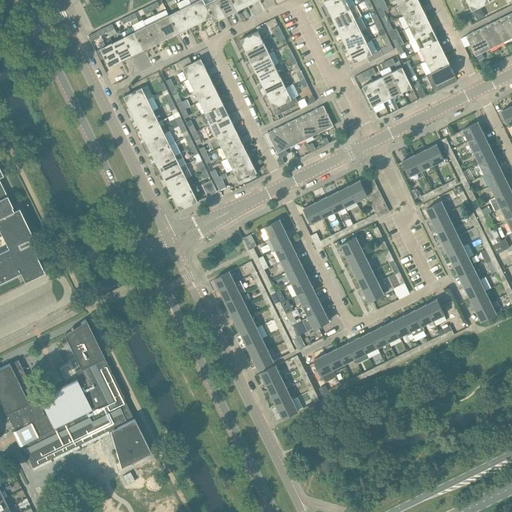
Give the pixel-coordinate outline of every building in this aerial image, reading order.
[(214,21),(203,0),(198,0),(192,3),(200,21),(211,16),(214,21)] [(203,0),(214,21),(226,16),(218,0),(212,0),(206,3),(204,0),(203,0)] [(218,0),(226,16),(237,10),(232,0),(218,0)] [(232,0),(237,10),(248,5),(246,0),(232,0)] [(332,17),(350,8),(346,0),(337,0),(327,5),(332,17)] [(373,6),(369,0),(365,0),(365,1),(368,8),(373,6)] [(377,9),(379,13),(384,11),(378,0),(377,0),(374,2),(377,9)] [(422,6),(418,0),(406,0),(398,4),(404,15),(422,6)] [(490,1),(489,0),(467,0),(472,10),(490,1)] [(158,1),(150,5),(152,10),(160,6),(158,1)] [(200,21),(192,3),(180,9),(189,27),(200,21)] [(145,13),(152,10),(150,5),(143,9),(145,13)] [(428,18),(422,6),(404,15),(410,27),(428,18)] [(473,11),(477,20),(485,16),(481,7),(473,11)] [(338,28),(356,19),(350,8),(332,17),(338,28)] [(189,27),(180,9),(169,15),(178,32),(189,27)] [(384,11),(379,13),(385,25),(389,22),(384,11)] [(128,16),(130,21),(137,17),(135,12),(128,16)] [(372,16),(376,24),(380,21),(376,14),(372,16)] [(169,15),(158,20),(166,38),(178,32),(169,15)] [(495,24),(503,40),(509,37),(510,39),(511,37),(511,23),(509,17),(508,15),(504,17),(505,19),(495,24)] [(130,21),(128,16),(120,20),(122,24),(130,21)] [(433,29),(428,18),(410,27),(415,38),(433,29)] [(361,30),(356,19),(338,28),(343,39),(361,30)] [(155,44),(166,38),(158,20),(146,26),(155,44)] [(384,29),(380,21),(376,24),(379,31),(384,29)] [(385,25),(391,36),(398,32),(396,28),(393,30),(389,22),(385,25)] [(481,31),(489,47),(495,43),(496,46),(504,42),(503,40),(495,24),(494,22),(490,23),(491,26),(481,30),(481,31)] [(112,24),(105,27),(107,32),(114,28),(112,24)] [(246,51),(264,42),(258,30),(262,29),(260,25),(256,26),(258,30),(240,39),(246,51)] [(274,27),(278,35),(282,33),(279,25),(274,27)] [(144,49),(155,44),(146,26),(135,31),(144,49)] [(98,31),(100,35),(107,32),(105,27),(98,31)] [(133,27),(122,33),(124,37),(132,55),(144,49),(136,32),(135,31),(133,27)] [(482,52),(490,49),(489,47),(481,31),(480,28),(476,30),(477,32),(467,37),(466,35),(476,56),(476,55),(475,53),(481,50),(482,52)] [(415,38),(421,49),(439,40),(433,29),(415,38)] [(367,42),(361,30),(343,39),(349,51),(367,42)] [(404,43),(398,32),(391,36),(396,47),(401,45),(404,43)] [(282,33),(278,35),(281,42),(286,40),(282,33)] [(394,49),(386,33),(381,35),(387,46),(380,49),(383,55),(394,49)] [(132,55),(124,37),(112,42),(121,60),(132,55)] [(426,60),(444,52),(439,40),(421,49),(426,60)] [(110,66),(121,60),(112,42),(101,48),(110,66)] [(269,53),(264,42),(246,51),(251,62),(269,53)] [(372,53),(367,42),(349,51),(354,62),(372,53)] [(404,52),(401,45),(396,47),(400,54),(404,52)] [(426,60),(432,72),(450,63),(444,52),(426,60)] [(257,73),(275,64),(269,53),(251,62),(257,73)] [(297,63),(293,55),(289,57),(293,65),(297,63)] [(183,67),(189,78),(207,70),(201,58),(192,62),(189,56),(177,62),(180,69),(183,67)] [(393,58),(387,61),(390,66),(395,64),(393,58)] [(404,62),(407,70),(412,68),(408,60),(404,62)] [(390,66),(387,61),(381,63),(384,69),(390,66)] [(455,75),(450,63),(432,72),(427,74),(435,91),(457,80),(455,75)] [(275,64),(257,73),(263,85),(280,76),(275,64)] [(384,69),(380,71),(383,76),(392,96),(394,99),(396,98),(395,95),(402,92),(392,71),(390,66),(387,68),(384,69)] [(368,70),(371,78),(371,76),(376,73),(373,67),(368,70)] [(402,67),(392,71),(402,92),(412,87),(402,67)] [(415,75),(412,68),(407,70),(411,77),(415,75)] [(212,81),(207,70),(189,78),(194,90),(212,81)] [(296,73),(300,80),(305,78),(301,70),(296,73)] [(361,83),(371,78),(368,70),(358,75),(360,81),(361,83)] [(268,96),(286,87),(280,76),(263,85),(268,96)] [(383,101),(392,96),(383,76),(373,81),(383,101)] [(166,80),(170,88),(174,86),(171,78),(166,80)] [(308,85),(305,78),(300,80),(304,87),(308,85)] [(421,86),(417,79),(413,81),(416,88),(421,86)] [(200,101),(218,92),(212,81),(194,90),(200,101)] [(363,86),(364,87),(373,106),(383,101),(373,81),(363,86)] [(162,91),(167,89),(163,82),(159,84),(162,91)] [(174,86),(170,88),(173,95),(178,93),(174,86)] [(124,96),(130,107),(148,99),(142,87),(124,96)] [(292,98),(286,87),(268,96),(274,107),(281,104),(284,111),(299,104),(295,96),(292,98)] [(206,112),(223,103),(218,92),(200,101),(206,112)] [(168,103),(172,101),(169,93),(164,96),(168,103)] [(130,107),(136,119),(153,110),(158,108),(155,102),(150,104),(148,99),(130,107)] [(172,101),(168,103),(172,110),(176,108),(172,101)] [(181,110),(185,108),(182,101),(177,103),(181,110)] [(229,115),(223,103),(206,112),(202,114),(206,123),(207,123),(208,125),(211,124),(229,115)] [(281,104),(274,107),(277,114),(284,111),(281,104)] [(318,130),(324,127),(326,129),(333,125),(323,105),(319,107),(321,109),(310,114),(318,130)] [(511,124),(511,105),(502,110),(510,126),(511,124)] [(185,108),(181,110),(185,118),(189,116),(185,108)] [(141,130),(159,121),(153,110),(136,119),(141,130)] [(304,137),(311,134),(312,136),(319,132),(318,130),(310,114),(309,112),(306,114),(307,116),(297,121),(304,137)] [(229,115),(211,124),(217,135),(235,126),(229,115)] [(179,125),(184,123),(180,116),(175,118),(179,125)] [(298,143),(305,139),(304,137),(297,121),(295,119),(292,121),(293,123),(283,128),(291,144),(297,141),(298,143)] [(165,133),(159,121),(141,130),(147,141),(165,133)] [(468,141),(484,133),(478,122),(463,129),(468,141)] [(184,123),(179,125),(183,133),(187,131),(184,123)] [(192,133),(196,131),(193,124),(188,126),(192,133)] [(222,146),(240,137),(235,126),(217,135),(222,146)] [(284,149),(292,146),(291,144),(283,128),(282,126),(278,127),(279,130),(269,134),(268,132),(277,153),(278,152),(277,150),(283,147),(284,149)] [(202,142),(196,131),(192,133),(198,144),(202,142)] [(152,153),(170,144),(165,133),(147,141),(152,153)] [(489,144),(484,133),(468,141),(474,152),(489,144)] [(246,149),(240,137),(222,146),(228,158),(246,149)] [(447,151),(451,149),(446,137),(441,140),(447,151)] [(190,148),(195,146),(191,139),(187,141),(190,148)] [(176,155),(170,144),(152,153),(158,164),(176,155)] [(425,149),(433,165),(444,159),(436,144),(425,149)] [(479,163),(495,155),(489,144),(474,152),(479,163)] [(198,153),(195,146),(190,148),(194,155),(198,153)] [(200,148),(203,156),(208,154),(204,146),(200,148)] [(233,169),(251,160),(246,149),(228,158),(233,169)] [(414,155),(421,170),(433,165),(425,149),(414,155)] [(457,160),(451,149),(447,151),(452,162),(457,160)] [(158,164),(163,175),(181,166),(178,160),(183,157),(181,153),(176,155),(158,164)] [(208,154),(203,156),(207,163),(211,161),(208,154)] [(421,170),(414,155),(402,160),(410,176),(415,174),(421,170)] [(500,166),(495,155),(479,163),(485,174),(500,166)] [(257,172),(251,160),(233,169),(239,181),(257,172)] [(462,171),(457,160),(452,162),(458,173),(462,171)] [(198,163),(201,171),(206,169),(202,161),(198,163)] [(169,187),(187,178),(181,166),(163,175),(169,187)] [(490,185),(506,178),(500,166),(485,174),(490,185)] [(13,210),(11,206),(12,206),(0,181),(0,176),(3,175),(0,169),(0,281),(20,272),(25,281),(44,272),(30,242),(29,243),(27,239),(33,236),(18,207),(13,210)] [(209,176),(206,169),(201,171),(205,178),(209,176)] [(214,178),(219,176),(215,169),(211,171),(214,178)] [(468,182),(462,171),(458,173),(462,181),(464,184),(468,182)] [(219,176),(214,178),(220,190),(226,187),(222,179),(228,177),(226,173),(219,176)] [(361,181),(364,186),(375,181),(372,176),(361,181)] [(174,198),(192,189),(187,178),(169,187),(174,198)] [(495,196),(511,189),(506,178),(490,185),(495,196)] [(443,185),(445,190),(456,184),(454,179),(443,185)] [(217,191),(211,180),(207,182),(202,185),(208,196),(217,191)] [(368,195),(366,192),(364,186),(361,181),(360,180),(349,185),(356,201),(368,195)] [(366,192),(377,186),(375,181),(364,186),(366,192)] [(469,195),(473,193),(468,182),(464,184),(469,195)] [(337,191),(345,207),(356,201),(349,185),(338,191),(337,191)] [(445,190),(443,185),(431,191),(434,195),(445,190)] [(368,197),(380,191),(377,186),(366,192),(368,195),(368,197)] [(192,189),(174,198),(180,209),(198,201),(192,189)] [(511,202),(511,190),(511,189),(495,196),(501,208),(511,202)] [(418,190),(412,193),(415,199),(420,196),(421,196),(418,190)] [(464,204),(469,202),(463,190),(459,193),(464,204)] [(345,207),(337,191),(326,196),(334,212),(345,207)] [(371,202),(382,196),(380,191),(368,197),(371,202)] [(422,201),(434,195),(431,191),(421,196),(420,196),(422,201)] [(474,207),(479,205),(473,193),(469,195),(474,207)] [(334,212),(326,196),(315,202),(323,218),(334,212)] [(385,201),(382,196),(371,202),(373,207),(385,201)] [(387,206),(385,201),(373,207),(376,212),(387,206)] [(432,220),(447,212),(442,201),(426,209),(432,220)] [(323,218),(315,202),(304,207),(312,223),(323,218)] [(470,215),(474,213),(469,202),(464,204),(470,215)] [(511,215),(511,202),(501,208),(506,219),(511,215)] [(480,218),(484,216),(479,205),(474,207),(480,218)] [(387,206),(376,212),(379,217),(390,212),(387,206)] [(367,223),(379,217),(376,212),(365,218),(367,223)] [(437,231),(453,223),(447,212),(432,220),(437,231)] [(480,224),(474,213),(470,215),(475,226),(480,224)] [(490,227),(484,216),(480,218),(485,229),(490,227)] [(367,223),(365,218),(354,224),(356,228),(367,223)] [(264,227),(270,238),(286,231),(280,219),(264,227)] [(443,242),(458,235),(453,223),(437,231),(443,242)] [(345,234),(356,228),(354,224),(343,229),(345,234)] [(480,238),(485,235),(480,224),(475,226),(480,238)] [(379,240),(383,238),(377,226),(373,229),(379,240)] [(490,227),(485,229),(497,253),(510,247),(505,238),(497,242),(490,227)] [(345,234),(343,229),(331,235),(334,239),(345,234)] [(270,238),(276,250),(291,242),(286,231),(270,238)] [(320,240),(317,232),(311,235),(317,248),(334,239),(331,235),(320,240)] [(243,237),(249,249),(253,247),(257,245),(251,234),(243,237)] [(464,246),(458,235),(443,242),(448,253),(464,246)] [(490,247),(485,235),(480,238),(486,249),(490,247)] [(346,256),(362,248),(357,237),(341,244),(346,256)] [(384,251),(388,249),(383,238),(379,240),(384,251)] [(276,250),(281,261),(297,253),(291,242),(276,250)] [(454,265),(469,257),(464,246),(448,253),(454,265)] [(253,247),(249,249),(254,260),(259,258),(253,247)] [(491,260),(496,258),(490,247),(486,249),(491,260)] [(368,259),(362,248),(346,256),(352,267),(368,259)] [(388,249),(384,251),(389,262),(394,260),(388,249)] [(297,253),(281,261),(286,272),(302,264),(297,253)] [(454,265),(459,276),(475,268),(469,257),(454,265)] [(259,258),(254,260),(260,271),(264,269),(259,258)] [(491,260),(497,271),(501,269),(496,258),(491,260)] [(357,278),(373,270),(368,259),(352,267),(357,278)] [(252,274),(257,272),(251,260),(247,263),(252,274)] [(389,262),(382,266),(387,277),(389,277),(399,271),(394,260),(389,262)] [(302,264),(286,272),(292,283),(308,275),(302,264)] [(459,276),(465,287),(480,279),(475,268),(459,276)] [(260,271),(265,282),(270,280),(264,269),(260,271)] [(501,269),(497,271),(502,282),(507,280),(501,269)] [(379,282),(373,270),(357,278),(363,289),(379,282)] [(230,271),(214,279),(220,290),(236,282),(230,271)] [(405,283),(399,271),(389,277),(394,288),(405,283)] [(258,285),(262,283),(257,272),(252,274),(258,285)] [(292,283),(297,294),(313,286),(308,275),(292,283)] [(465,287),(470,298),(486,290),(480,279),(465,287)] [(271,293),(275,291),(270,280),(265,282),(271,293)] [(502,282),(508,293),(511,291),(511,290),(507,280),(502,282)] [(236,282),(220,290),(225,301),(241,293),(236,282)] [(384,293),(379,282),(363,289),(368,301),(384,293)] [(262,283),(258,285),(263,296),(268,294),(262,283)] [(313,286),(297,294),(303,305),(319,298),(313,286)] [(486,290),(470,298),(475,309),(491,302),(486,290)] [(275,291),(271,293),(276,305),(281,302),(275,291)] [(247,304),(241,293),(225,301),(231,312),(247,304)] [(269,308),(273,305),(268,294),(263,296),(269,308)] [(303,319),(324,309),(319,298),(303,305),(308,316),(303,319)] [(437,299),(425,304),(433,320),(445,314),(437,299)] [(282,316),(286,313),(281,302),(276,305),(282,316)] [(491,302),(475,309),(481,321),(497,313),(491,302)] [(236,323),(252,316),(247,304),(231,312),(236,323)] [(433,320),(425,304),(414,310),(424,330),(422,325),(433,320)] [(274,319),(279,316),(273,305),(269,308),(274,319)] [(324,309),(303,319),(308,331),(330,320),(324,309)] [(424,330),(414,310),(403,315),(411,331),(413,335),(424,330)] [(286,313),(282,316),(287,327),(292,325),(286,313)] [(411,331),(403,315),(392,321),(400,336),(411,331)] [(258,327),(252,316),(236,323),(242,335),(258,327)] [(280,330),(284,328),(279,316),(274,319),(280,330)] [(0,367),(0,400),(14,430),(15,430),(21,444),(22,445),(33,467),(112,428),(115,436),(113,437),(116,440),(118,448),(116,449),(120,466),(151,451),(140,430),(139,430),(95,340),(95,339),(85,319),(81,322),(81,324),(73,328),(76,334),(70,338),(78,355),(75,356),(81,368),(75,371),(79,378),(37,398),(18,359),(0,367)] [(389,342),(400,336),(392,321),(381,326),(389,342)] [(292,325),(287,327),(293,338),(297,336),(292,325)] [(438,330),(443,339),(454,334),(450,325),(438,330)] [(370,331),(377,347),(389,342),(381,326),(370,331)] [(247,346),(263,338),(258,327),(242,335),(247,346)] [(290,339),(284,328),(280,330),(285,341),(290,339)] [(432,345),(443,339),(438,330),(440,335),(429,340),(432,345)] [(366,353),(377,347),(370,331),(359,337),(366,353)] [(307,346),(302,334),(293,339),(298,350),(307,346)] [(355,358),(366,353),(359,337),(347,342),(355,358)] [(253,357),(268,349),(263,338),(247,346),(253,357)] [(290,339),(285,341),(291,352),(295,350),(290,339)] [(432,345),(429,340),(418,346),(420,350),(432,345)] [(355,358),(347,342),(336,348),(344,364),(355,358)] [(420,350),(418,346),(407,351),(409,356),(420,350)] [(325,353),(333,369),(344,364),(336,348),(325,353)] [(274,361),(268,349),(253,357),(258,368),(274,361)] [(396,357),(398,361),(409,356),(407,351),(396,357)] [(325,353),(314,359),(322,375),(322,374),(326,382),(336,376),(333,369),(325,353)] [(297,355),(293,357),(298,368),(303,366),(297,355)] [(387,367),(398,361),(396,357),(385,362),(387,367)] [(374,368),(376,372),(387,367),(385,362),(374,368)] [(260,373),(266,384),(282,377),(276,365),(260,373)] [(304,379),(308,377),(303,366),(298,368),(304,379)] [(365,378),(376,372),(374,368),(362,373),(365,378)] [(354,383),(365,378),(362,373),(351,378),(354,383)] [(287,388),(282,377),(266,384),(271,395),(287,388)] [(314,388),(308,377),(304,379),(309,391),(314,388)] [(342,388),(354,383),(351,378),(340,384),(342,388)] [(342,388),(340,384),(329,389),(331,394),(342,388)] [(293,399),(287,388),(271,395),(277,407),(293,399)] [(319,400),(314,388),(309,391),(315,402),(319,400)] [(326,388),(320,391),(323,398),(329,395),(326,388)] [(298,410),(293,399),(277,407),(283,418),(298,410)] [(130,472),(122,476),(127,485),(135,481),(130,472)] [(4,498),(0,499),(0,511),(11,506),(10,504),(7,505),(4,498)]
